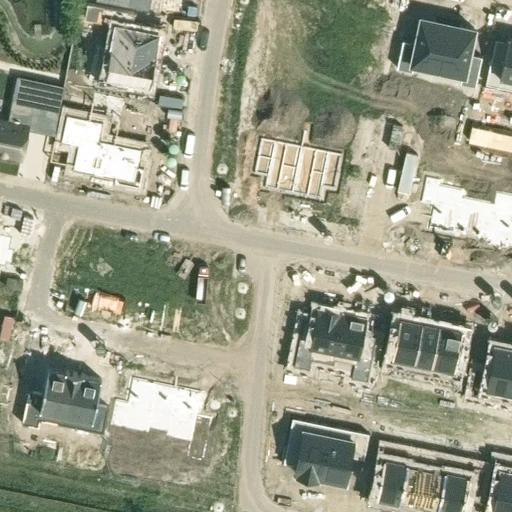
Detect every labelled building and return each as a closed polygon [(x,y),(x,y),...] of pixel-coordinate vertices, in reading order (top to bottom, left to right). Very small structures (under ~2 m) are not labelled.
[(279,0),(274,27),(304,33),(301,48),(321,52),(328,12),(307,8),(308,0),(279,0)] [(350,0),(340,47),(359,52),(356,69),(386,75),(396,26),(376,22),(379,7),(350,0)] [(87,1),(83,18),(116,25),(111,48),(101,46),(100,47),(153,57),(158,32),(133,26),(136,11),(87,1)] [(404,39),(398,67),(412,70),(412,67),(437,72),(448,21),(421,16),(415,42),(404,39)] [(448,21),(437,72),(461,77),(460,82),(475,85),(482,55),(469,52),(474,27),(448,21)] [(491,57),(486,83),(511,88),(511,36),(508,36),(503,59),(491,57)] [(100,47),(94,77),(113,80),(114,76),(148,83),(153,57),(100,47)] [(0,119),(0,152),(21,157),(27,128),(30,114),(33,97),(60,103),(64,85),(37,79),(19,76),(12,110),(10,122),(0,119)] [(270,88),(256,85),(253,98),(267,101),(270,88)] [(61,140),(60,141),(77,144),(73,164),(72,168),(93,172),(93,173),(104,175),(105,174),(115,177),(115,181),(139,186),(143,167),(138,166),(142,147),(115,142),(124,98),(108,95),(102,120),(89,117),(66,113),(61,140)] [(435,120),(432,133),(444,136),(447,123),(435,120)] [(340,124),(336,143),(349,146),(353,126),(340,124)] [(471,124),(468,141),(486,144),(490,128),(471,124)] [(262,138),(254,173),(267,176),(265,188),(292,194),(302,147),(274,141),(262,138)] [(302,147),(292,194),(320,199),(322,187),(335,190),(342,155),(329,152),(302,147)] [(471,148),(469,160),(477,162),(479,150),(471,148)] [(496,153),(494,165),(502,167),(504,155),(496,153)] [(426,177),(421,202),(434,204),(429,228),(453,233),(462,189),(439,184),(440,180),(426,177)] [(462,189),(453,233),(454,234),(455,231),(471,235),(478,200),(462,196),(463,189),(462,189)] [(478,200),(471,235),(486,238),(486,240),(487,240),(497,191),(496,191),(494,203),(478,200)] [(511,194),(497,191),(487,240),(490,241),(489,244),(507,248),(508,245),(511,245),(511,242),(511,194)] [(0,264),(6,266),(7,262),(11,263),(13,249),(9,248),(12,237),(0,234),(0,264)] [(303,317),(294,364),(309,367),(311,358),(332,362),(342,313),(341,313),(341,312),(321,308),(320,308),(319,308),(316,320),(303,317)] [(342,313),(332,362),(333,362),(334,357),(354,361),(351,376),(366,379),(375,334),(363,332),(365,317),(342,313)] [(399,315),(389,364),(412,369),(422,320),(399,315)] [(422,320),(412,369),(413,369),(414,365),(430,368),(429,373),(439,324),(422,320)] [(439,324),(429,373),(453,377),(465,380),(470,355),(458,352),(463,328),(439,324)] [(477,368),(472,393),(510,401),(511,390),(511,343),(500,341),(499,345),(495,344),(490,370),(477,368)] [(29,389),(23,422),(39,425),(41,418),(65,423),(75,371),(66,369),(66,370),(48,367),(43,392),(29,389)] [(75,371),(65,423),(104,431),(109,405),(96,403),(102,378),(84,374),(85,372),(75,371)] [(115,399),(110,424),(148,432),(157,383),(133,378),(132,383),(128,402),(115,399)] [(157,383),(148,432),(149,427),(167,431),(166,436),(167,436),(176,387),(157,383)] [(176,387),(167,436),(191,441),(201,392),(198,391),(180,387),(179,387),(176,387)] [(0,432),(8,435),(15,399),(0,395),(0,432)] [(292,416),(287,441),(288,442),(300,444),(296,463),(294,470),(297,471),(296,473),(318,477),(318,475),(320,475),(331,424),(292,416)] [(447,417),(445,430),(453,431),(455,419),(447,417)] [(331,424),(320,475),(346,481),(351,454),(364,457),(369,432),(331,424)] [(385,447),(375,496),(399,501),(409,451),(385,447)] [(409,451),(399,501),(400,501),(400,498),(418,502),(426,467),(407,463),(409,452),(409,451)] [(511,511),(511,460),(490,456),(484,482),(497,484),(492,511),(500,511),(511,511)] [(109,472),(111,461),(103,459),(100,471),(109,472)] [(426,467),(418,502),(437,506),(436,508),(437,508),(447,459),(446,459),(444,471),(426,467)] [(447,459),(437,508),(455,511),(460,511),(465,489),(478,492),(483,466),(447,459)] [(147,475),(150,463),(142,461),(139,473),(147,475)] [(158,477),(166,479),(169,467),(160,465),(158,477)]
